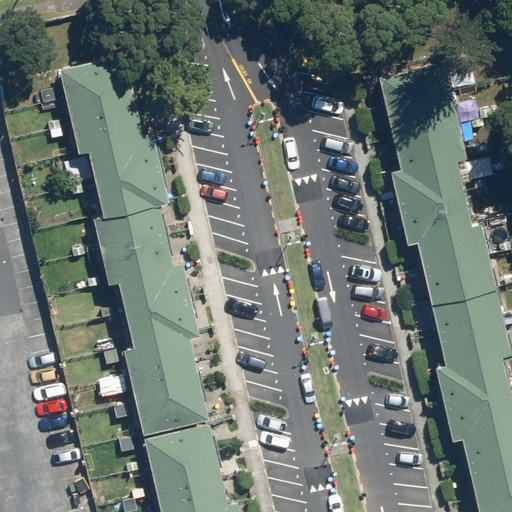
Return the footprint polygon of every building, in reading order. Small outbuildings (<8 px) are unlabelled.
[(129,48),(56,66),(78,153),(86,151),(101,212),(154,198),(157,198),(165,196),(129,48)] [(430,302),(498,287),(482,217),(473,219),(458,156),(472,153),(453,69),(377,87),(395,163),(387,165),(405,241),(415,239),(430,302)] [(140,434),(209,417),(189,335),(199,333),(180,257),(173,259),(157,198),(154,198),(101,212),(89,214),(106,283),(116,281),(131,341),(118,344),(140,434)] [(511,349),(498,287),(430,302),(442,357),(432,360),(450,438),(460,436),(477,511),(511,511),(511,401),(501,354),(511,351),(511,349)] [(237,511),(233,494),(229,495),(209,417),(140,434),(159,511),(237,511)]
